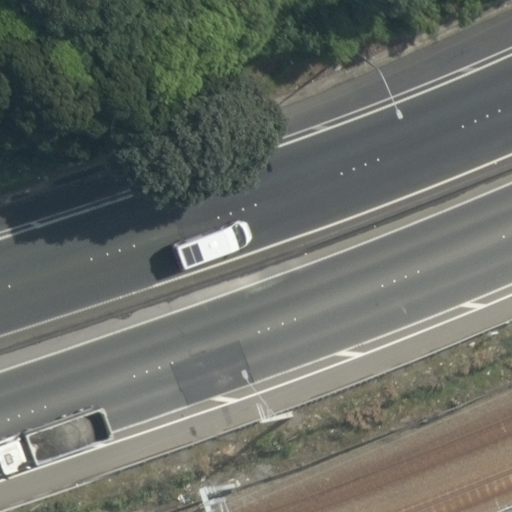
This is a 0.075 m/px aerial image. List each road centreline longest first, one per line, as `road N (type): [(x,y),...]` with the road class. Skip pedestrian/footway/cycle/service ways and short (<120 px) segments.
road 1 (trunk): [(511,234),(0,421)]
road 2 (trunk): [(0,288),(511,105)]
